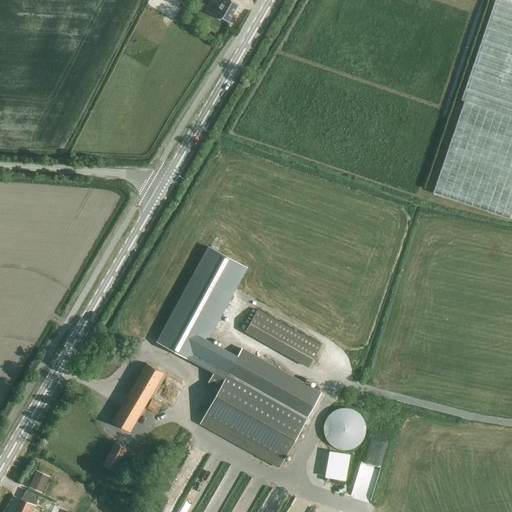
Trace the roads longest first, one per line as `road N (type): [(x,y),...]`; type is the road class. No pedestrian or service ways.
road 1 (unknown): [(58,369),(92,393),(133,355),(156,357),(173,375),(179,427),(348,509)]
road 2 (secondary): [(0,470),(162,190)]
road 3 (secondary): [(162,190),(272,0)]
road 4 (unclassified): [(162,190),(125,173),(0,166)]
